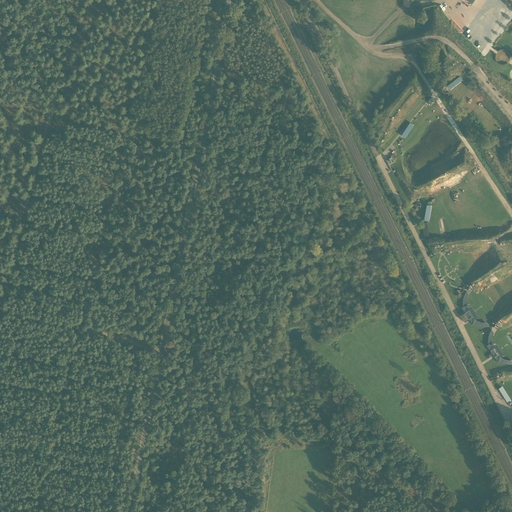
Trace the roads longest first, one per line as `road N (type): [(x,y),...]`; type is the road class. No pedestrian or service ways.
road 1 (unclassified): [(129,511),(227,0)]
road 2 (track): [(156,0),(81,332)]
road 3 (track): [(0,303),(77,0)]
road 4 (track): [(81,332),(38,511)]
road 5 (track): [(261,0),(321,141)]
